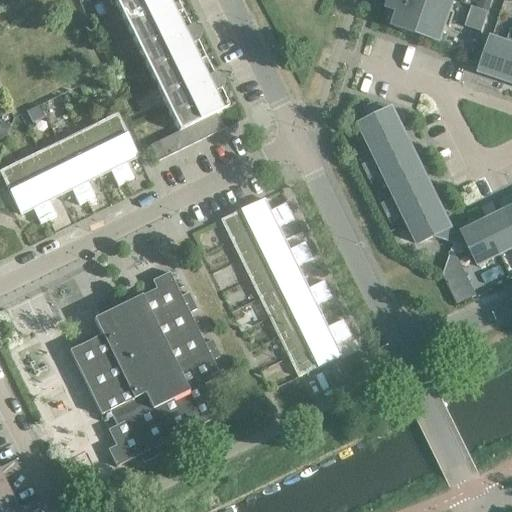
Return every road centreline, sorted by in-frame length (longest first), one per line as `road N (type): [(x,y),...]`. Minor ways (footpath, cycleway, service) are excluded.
road 1 (residential): [(0,288),(297,142)]
road 2 (residential): [(409,361),(297,142)]
road 3 (residential): [(476,511),(409,361)]
road 4 (residential): [(228,0),(297,142)]
road 5 (residential): [(511,111),(372,72)]
road 6 (residential): [(56,511),(0,395)]
